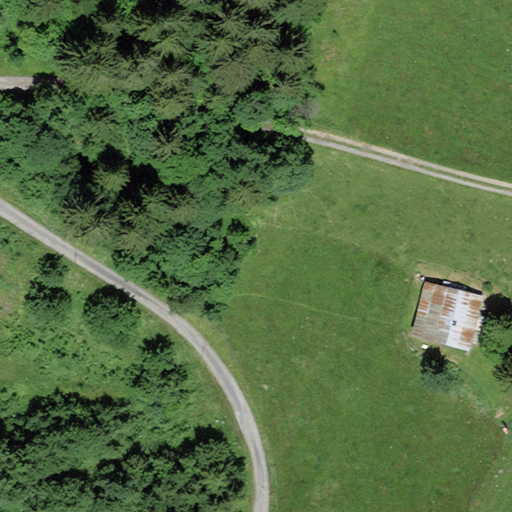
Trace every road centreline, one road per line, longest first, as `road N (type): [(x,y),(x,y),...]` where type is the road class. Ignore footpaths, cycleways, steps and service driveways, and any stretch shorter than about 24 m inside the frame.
road 1 (unclassified): [(0,208),(150,303),(195,343),(244,429),(257,511)]
road 2 (track): [(511,190),(241,120)]
road 3 (unclassified): [(241,120),(54,82),(0,82)]
